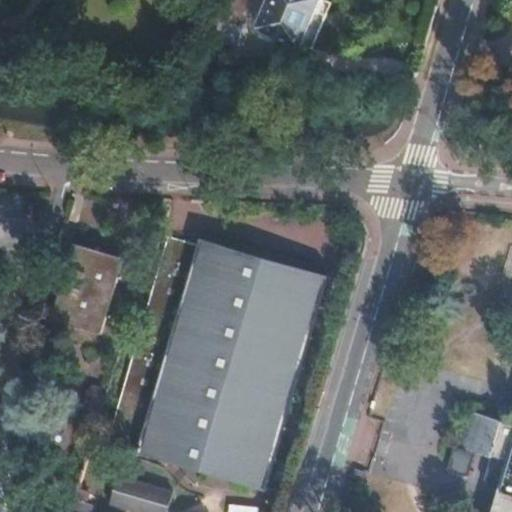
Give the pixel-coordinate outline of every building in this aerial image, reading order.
[(241,26),(248,0),(223,0),(213,39),(238,47),(244,27),(241,26)] [(307,47),(320,0),(272,0),(262,33),(307,47)] [(103,441),(258,489),(323,279),(202,241),(200,248),(166,237),(103,441)] [(101,322),(118,264),(79,251),(61,310),(101,322)] [(511,511),(511,419),(467,406),(455,447),(491,457),(491,455),(506,460),(490,511),(511,511)] [(467,472),(474,453),(457,447),(451,467),(467,472)] [(164,511),(170,495),(115,478),(107,506),(124,511),(164,511)] [(0,511),(6,511),(14,487),(0,482),(0,511)] [(76,491),(70,511),(88,511),(91,505),(86,503),(89,495),(76,491)]
